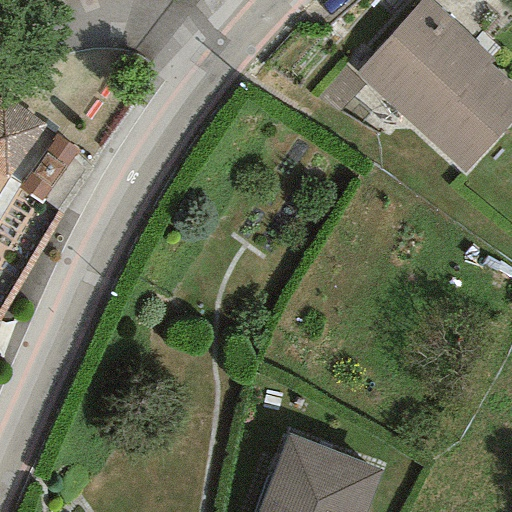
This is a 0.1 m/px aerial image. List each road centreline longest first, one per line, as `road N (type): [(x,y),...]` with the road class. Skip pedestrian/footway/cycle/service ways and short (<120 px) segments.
road 1 (tertiary): [(0,478),(113,221),(211,64)]
road 2 (residential): [(211,64),(165,31),(105,24),(30,41),(0,64)]
